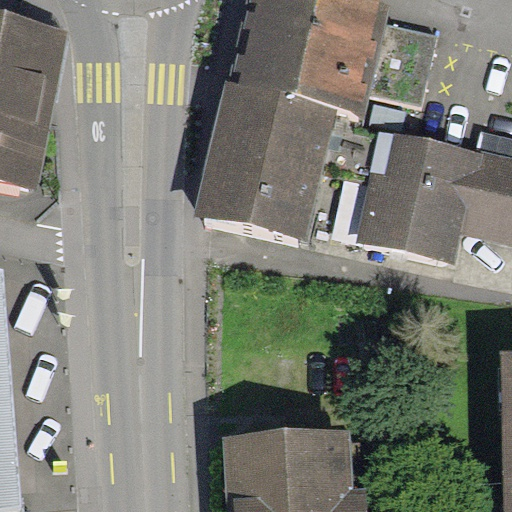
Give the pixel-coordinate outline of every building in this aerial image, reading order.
[(360,92),(413,104),(429,36),(376,24),(379,13),(321,0),(259,0),(237,96),(352,123),(360,92)] [(0,195),(29,201),(59,46),(0,31),(0,195)] [(302,252),(323,163),(342,167),(352,123),(237,96),(205,229),(302,252)] [(511,161),(481,154),(352,123),(342,167),(368,174),(350,251),(449,275),(458,239),(511,251),(511,161)] [(0,511),(17,511),(0,322),(0,511)] [(235,451),(235,511),(357,511),(356,449),(235,451)]
